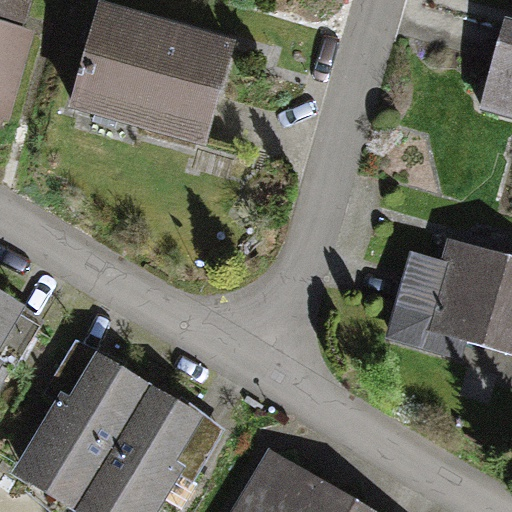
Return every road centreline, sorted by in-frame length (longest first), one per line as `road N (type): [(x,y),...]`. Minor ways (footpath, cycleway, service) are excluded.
road 1 (residential): [(273,372),(379,0)]
road 2 (residential): [(273,372),(0,207)]
road 3 (residential): [(495,511),(273,372)]
